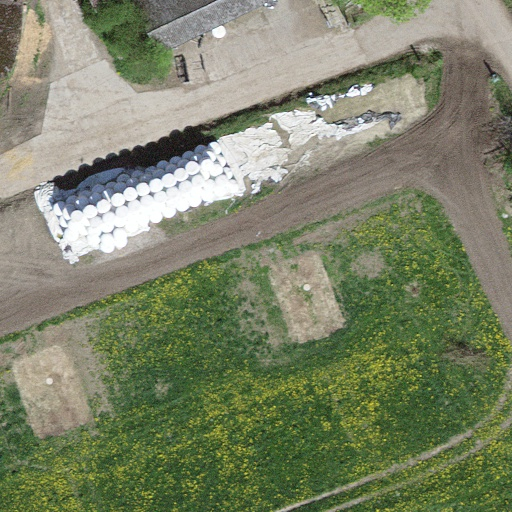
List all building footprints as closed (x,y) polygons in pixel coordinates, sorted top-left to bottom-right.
[(87,0),(93,12),(117,0),(87,0)] [(155,0),(136,9),(165,67),(273,14),(266,0),(155,0)] [(162,210),(443,133),(426,71),(144,148),(162,210)] [(0,269),(94,238),(76,183),(0,207),(0,269)] [(287,351),(362,331),(336,234),(261,254),(287,351)] [(2,353),(39,448),(112,420),(75,325),(2,353)]
